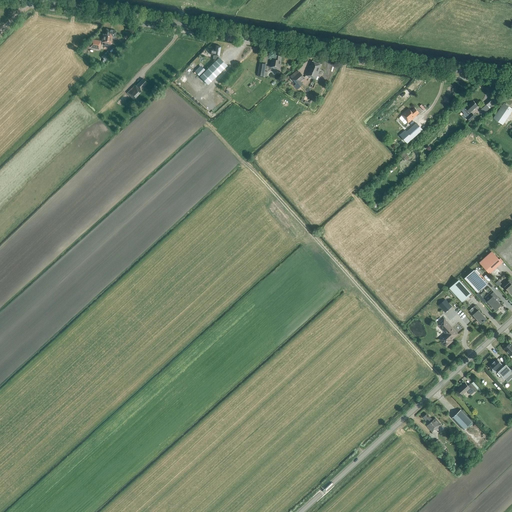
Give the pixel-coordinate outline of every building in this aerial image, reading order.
[(112,36),(115,37),(116,31),(106,29),(105,35),(103,34),(102,42),(104,43),(104,46),(110,47),(110,44),(111,44),(112,36)] [(99,49),(100,41),(91,40),(90,48),(99,49)] [(219,56),(221,47),(215,46),(214,50),(210,49),(209,54),(213,55),(212,59),(216,59),(217,55),(219,56)] [(281,63),(282,56),(276,55),(275,60),(272,59),(270,67),(280,69),(281,63)] [(195,72),(207,85),(226,66),(219,58),(206,71),(201,66),(195,72)] [(320,69),(321,65),(313,61),(311,66),(310,66),(306,75),(309,77),(316,80),(320,71),(319,70),(320,69)] [(267,77),(268,72),(265,71),(266,64),(260,63),(258,75),(267,77)] [(297,70),(290,77),(291,79),(292,78),(292,79),(292,80),(296,84),(293,87),(297,91),(304,85),(300,81),(304,78),(299,72),(297,70)] [(140,90),(147,83),(143,79),(136,86),(135,85),(127,93),(133,99),(141,91),(140,90)] [(402,93),(406,98),(418,89),(414,83),(402,93)] [(490,108),(497,101),(494,98),(486,105),(490,108)] [(466,107),(465,106),(461,110),(463,112),(462,112),(464,114),(463,114),(469,121),(475,116),(471,112),(477,106),(473,100),(466,107)] [(503,125),(511,111),(511,108),(504,103),(493,118),(503,125)] [(419,113),(414,108),(410,112),(408,109),(401,115),(406,121),(407,121),(409,123),(415,117),(419,113)] [(399,121),(397,119),(393,123),(399,129),(403,124),(399,121)] [(405,131),(400,136),(406,143),(422,130),(416,124),(407,132),(405,131)] [(410,158),(405,152),(401,156),(405,161),(405,160),(406,161),(410,158)] [(499,260),(491,252),(480,262),(490,274),(503,262),(500,258),(499,260)] [(477,292),(486,284),(474,271),(465,279),(477,292)] [(462,302),(471,294),(458,280),(450,288),(462,302)] [(480,292),(477,294),(484,304),(487,302),(480,292)] [(496,310),(501,305),(498,302),(500,300),(498,298),(498,297),(493,292),(488,297),(491,299),(488,301),(496,310)] [(445,313),(452,306),(445,299),(438,305),(445,313)] [(483,322),(485,321),(484,320),(486,319),(479,310),(475,305),(473,308),(476,312),(473,315),(481,323),(483,321),(483,322)] [(446,346),(447,346),(451,342),(450,341),(457,334),(444,319),(438,325),(446,334),(440,339),(446,346)] [(495,374),(503,366),(497,360),(490,366),(493,370),(492,371),(495,374)] [(505,380),(511,372),(511,371),(506,365),(498,372),(505,380)] [(468,387),(465,383),(458,390),(462,395),(467,391),(471,395),(474,391),(475,392),(477,390),(471,383),(469,385),(469,386),(468,387)] [(463,430),(472,422),(461,410),(452,418),(463,430)] [(433,420),(427,414),(424,417),(425,418),(424,419),(429,424),(426,426),(432,432),(434,430),(437,432),(440,429),(439,428),(442,426),(435,418),(433,420)] [(441,450),(445,447),(438,439),(434,443),(441,450)]
